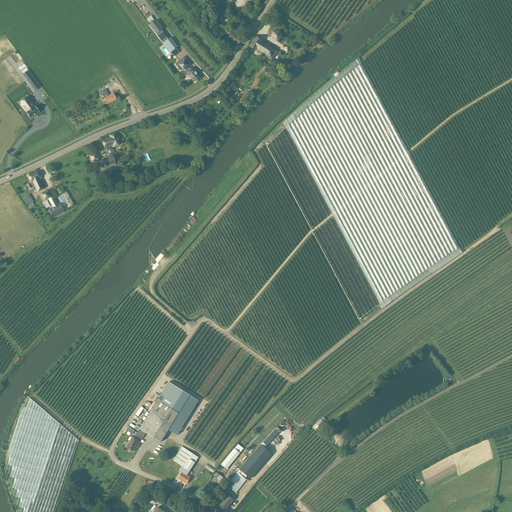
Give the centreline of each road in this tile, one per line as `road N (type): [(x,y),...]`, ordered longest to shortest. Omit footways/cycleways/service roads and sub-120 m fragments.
road 1 (tertiary): [(0,181),(200,95),(273,0)]
road 2 (residential): [(216,511),(109,451)]
